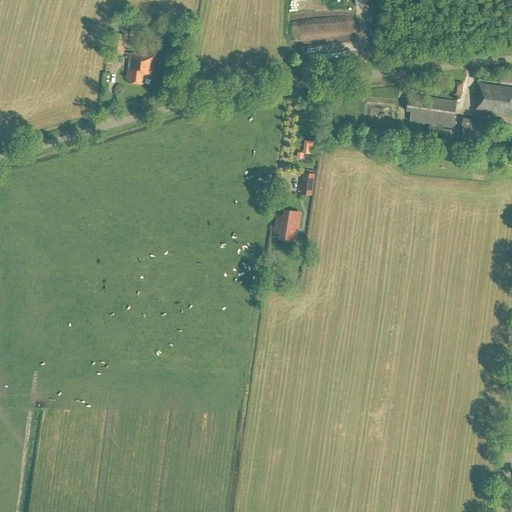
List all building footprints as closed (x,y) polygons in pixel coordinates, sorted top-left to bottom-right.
[(125,35),(114,34),(111,53),(123,55),(125,35)] [(154,57),(130,54),(127,75),(129,75),(128,83),(143,84),(144,74),(151,75),(154,57)] [(452,82),(450,96),(460,97),(462,83),(452,82)] [(511,88),(478,83),(474,111),(511,116),(511,88)] [(456,102),(413,96),(408,95),(406,112),(410,112),(409,121),(429,124),(428,134),(450,137),(449,144),(460,145),(462,131),(451,130),(443,129),(443,126),(452,127),(456,102)] [(462,119),(461,127),(463,127),(460,147),(489,151),(491,132),(493,132),(494,123),(462,119)] [(312,141),(304,140),(303,148),(311,150),(312,141)] [(314,175),(304,173),(301,193),(311,195),(314,175)] [(285,218),(277,216),(275,229),(283,230),(282,233),(285,233),(284,239),(295,241),(297,231),(296,231),(297,225),(298,225),(300,213),(288,212),(288,214),(285,213),(285,218)]
